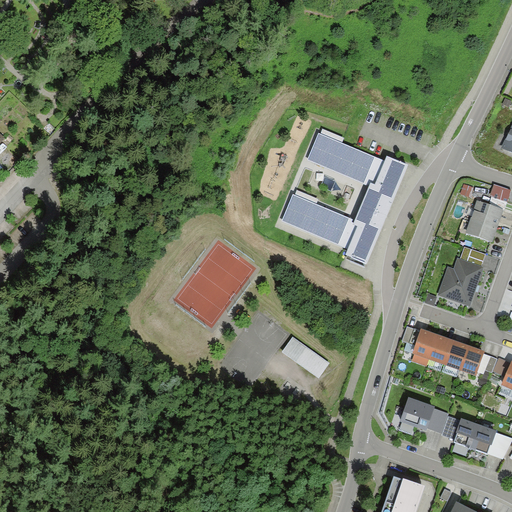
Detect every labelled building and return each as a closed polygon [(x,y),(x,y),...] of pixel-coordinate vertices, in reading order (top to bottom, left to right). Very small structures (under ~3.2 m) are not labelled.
[(511,123),(511,124),(501,148),(511,152),(511,123)] [(345,256),(365,265),(407,168),(387,159),(386,163),(343,144),(344,140),(323,131),(309,162),(370,188),(355,221),(317,205),(319,200),(296,190),(282,222),(348,251),(345,256)] [(506,198),(492,193),(490,200),(504,205),(506,198)] [(496,222),(502,206),(476,197),(470,214),(496,222)] [(491,239),(496,222),(470,214),(465,231),(491,239)] [(466,245),(462,257),(481,264),(486,252),(466,245)] [(439,292),(471,303),(485,265),(481,264),(462,257),(459,256),(455,267),(449,265),(439,292)] [(413,353),(429,359),(437,334),(422,329),(413,353)] [(429,359),(445,364),(453,340),(437,334),(429,359)] [(289,335),(278,349),(315,376),(325,362),(289,335)] [(445,364),(460,370),(469,345),(453,340),(445,364)] [(460,370),(476,375),(485,351),(469,345),(460,370)] [(500,383),(511,387),(511,361),(510,361),(500,383)] [(431,363),(430,368),(458,376),(460,371),(431,363)] [(407,397),(397,421),(425,432),(427,426),(434,408),(407,397)] [(434,408),(427,426),(440,431),(447,413),(434,408)] [(452,440),(469,446),(477,425),(460,419),(452,440)] [(469,446),(487,452),(494,431),(477,425),(469,446)] [(473,450),(471,457),(480,460),(482,453),(473,450)] [(391,479),(379,511),(413,511),(421,489),(391,479)] [(481,511),(459,501),(453,511),(481,511)]
